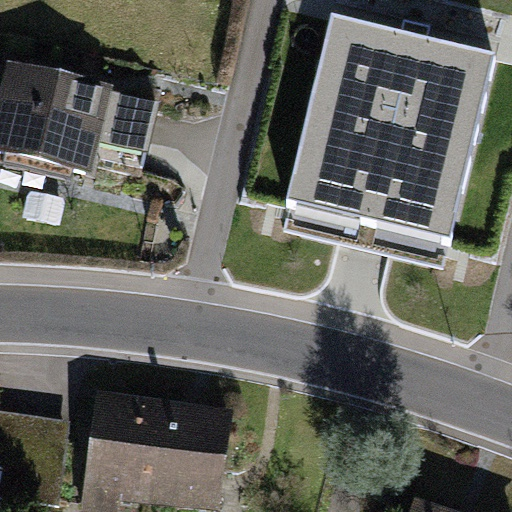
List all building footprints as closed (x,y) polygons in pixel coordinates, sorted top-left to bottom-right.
[(501,56),(329,15),(280,216),(452,257),(501,56)] [(104,94),(0,68),(0,167),(92,190),(100,155),(159,169),(174,107),(105,89),(104,94)] [(182,412),(98,400),(82,511),(118,511),(119,509),(144,511),(217,511),(231,419),(182,412)] [(0,471),(12,474),(21,420),(0,415),(0,471)] [(71,428),(21,420),(12,474),(8,498),(57,506),(71,428)]
